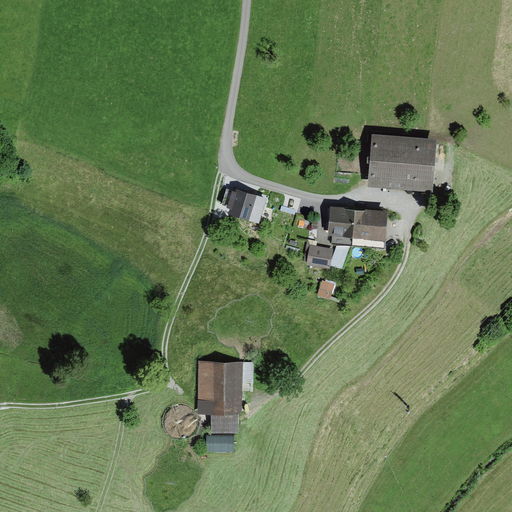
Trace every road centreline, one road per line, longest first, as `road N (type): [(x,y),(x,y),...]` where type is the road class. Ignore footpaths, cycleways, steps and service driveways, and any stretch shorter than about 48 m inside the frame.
road 1 (track): [(223,156),(205,238),(164,341),(167,382),(125,403),(98,511)]
road 2 (track): [(408,244),(374,303),(291,383),(261,400)]
road 3 (unclassified): [(247,0),(223,156)]
road 4 (track): [(134,393),(0,408)]
